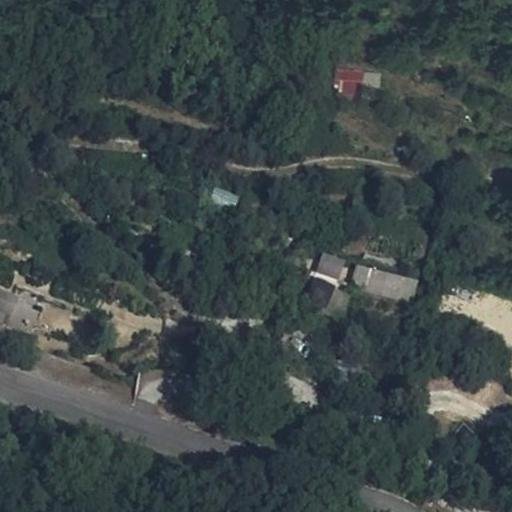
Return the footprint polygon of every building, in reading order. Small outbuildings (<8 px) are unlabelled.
[(337,69),(337,92),(366,92),(366,70),(337,69)] [(184,217),(180,230),(201,238),(205,224),(184,217)] [(205,224),(201,238),(218,243),(223,229),(205,224)] [(409,261),(413,248),(414,246),(373,234),(366,253),(407,265),(409,261)] [(362,247),(319,236),(316,245),(359,257),(362,247)] [(409,261),(420,264),(424,252),(413,248),(409,261)] [(357,289),(415,301),(421,277),(321,255),(311,301),(353,310),(357,289)] [(0,288),(18,295),(25,277),(0,268),(0,288)] [(25,277),(18,295),(25,298),(32,279),(25,277)] [(0,289),(0,312),(33,325),(41,305),(0,289)]
